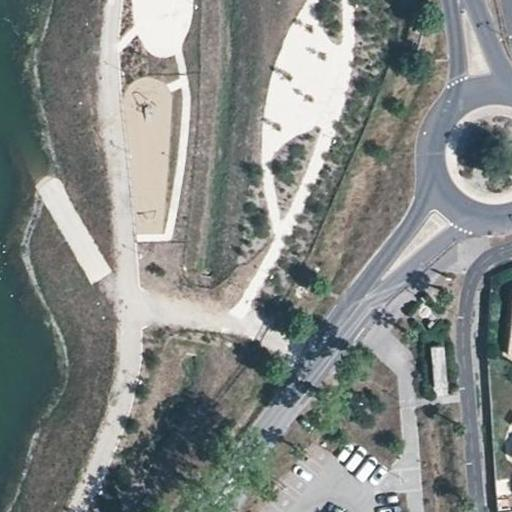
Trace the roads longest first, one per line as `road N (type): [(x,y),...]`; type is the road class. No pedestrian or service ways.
road 1 (residential): [(324,347),(197,511)]
road 2 (residential): [(228,511),(324,347)]
road 3 (residential): [(365,294),(469,220)]
road 4 (residential): [(436,193),(365,294)]
